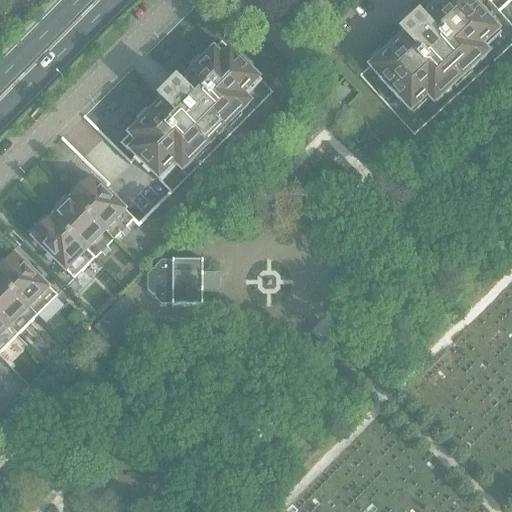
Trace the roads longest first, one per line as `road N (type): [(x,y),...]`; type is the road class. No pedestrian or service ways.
road 1 (residential): [(0,176),(175,0)]
road 2 (primary): [(0,116),(115,0)]
